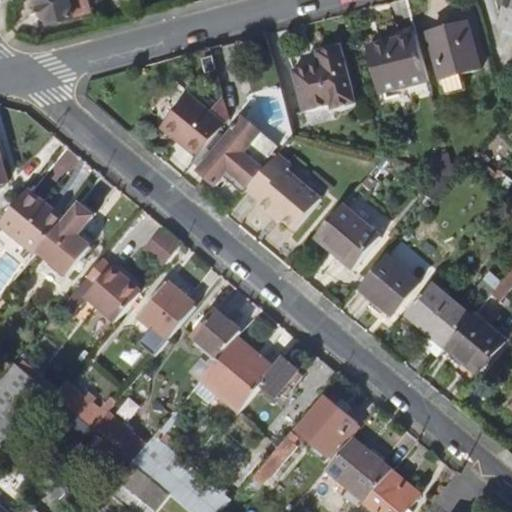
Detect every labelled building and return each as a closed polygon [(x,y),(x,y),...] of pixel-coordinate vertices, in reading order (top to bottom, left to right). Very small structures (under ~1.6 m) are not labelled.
[(72,0),(37,0),(39,2),(42,2),(50,17),(51,22),(75,14),(72,0)] [(386,95),(433,82),(428,64),(422,40),(418,26),(400,31),(402,41),(375,49),(386,95)] [(470,28),(433,37),(440,61),(449,92),(469,87),(465,73),(482,70),(470,28)] [(428,64),(440,61),(433,37),(422,40),(428,64)] [(345,46),(322,52),(325,65),(299,72),(308,112),(335,107),(336,111),(360,104),(345,46)] [(229,125),(192,95),(165,128),(201,159),(222,134),(229,125)] [(233,173),(253,190),(268,171),(264,168),(280,148),(247,121),(230,141),(222,134),(201,159),(198,163),(208,171),(204,175),(220,188),(233,173)] [(0,142),(0,187),(11,185),(0,142)] [(325,200),(290,172),(294,167),(281,156),(268,171),(253,190),(251,191),(264,202),(261,205),(274,215),(276,213),(299,232),(325,200)] [(457,178),(452,156),(430,162),(428,170),(436,172),(457,178)] [(424,186),(440,199),(457,178),(436,172),(424,186)] [(48,203),(31,189),(2,225),(40,257),(43,253),(67,225),(45,207),(48,203)] [(69,221),(48,203),(45,207),(67,225),(69,221)] [(69,221),(67,225),(43,253),(70,276),(94,247),(82,237),(98,218),(83,205),(69,221)] [(386,240),(347,207),(319,241),(336,255),(341,250),(362,267),(386,240)] [(159,231),(148,251),(170,262),(180,242),(159,231)] [(357,273),(362,267),(341,250),(336,255),(357,273)] [(423,283),(392,256),(365,288),(397,315),(423,283)] [(94,301),(119,323),(144,294),(116,271),(102,286),(91,277),(71,300),(84,311),(94,301)] [(477,317),(437,284),(412,314),(451,347),(477,317)] [(146,318),(173,341),(201,308),(173,285),(146,318)] [(200,337),(224,358),(240,338),(244,335),(219,314),(200,337)] [(508,342),(477,317),(451,347),(482,374),(508,342)] [(282,367),(266,354),(263,358),(240,338),(224,358),(221,361),(259,394),(265,387),(279,399),(300,374),(286,362),(282,367)] [(0,465),(57,398),(17,364),(0,384),(0,465)] [(95,404),(70,382),(63,390),(57,398),(83,419),(95,404)] [(358,424),(330,399),(301,433),(321,449),(333,435),(343,443),(358,424)] [(194,470),(156,438),(135,463),(166,488),(173,495),(194,470)] [(298,447),(289,439),(257,477),(266,485),(298,447)] [(395,472),(355,439),(329,470),(369,503),(395,472)] [(123,467),(130,459),(108,440),(102,449),(123,467)] [(158,497),(166,488),(135,463),(128,472),(158,497)] [(227,511),(234,503),(194,470),(173,495),(193,511),(227,511)] [(408,511),(422,496),(395,472),(369,503),(379,511),(408,511)]
